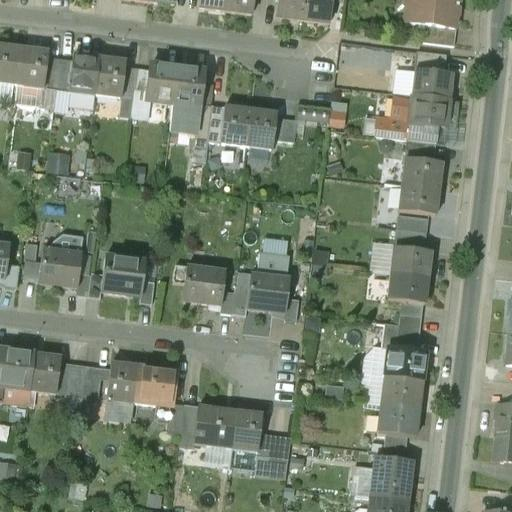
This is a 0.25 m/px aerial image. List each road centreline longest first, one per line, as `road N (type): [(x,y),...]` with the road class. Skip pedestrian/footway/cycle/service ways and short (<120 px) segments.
road 1 (tertiary): [(500,59),(447,511)]
road 2 (residential): [(0,16),(218,44),(299,72)]
road 3 (residential): [(0,317),(190,341),(268,371)]
